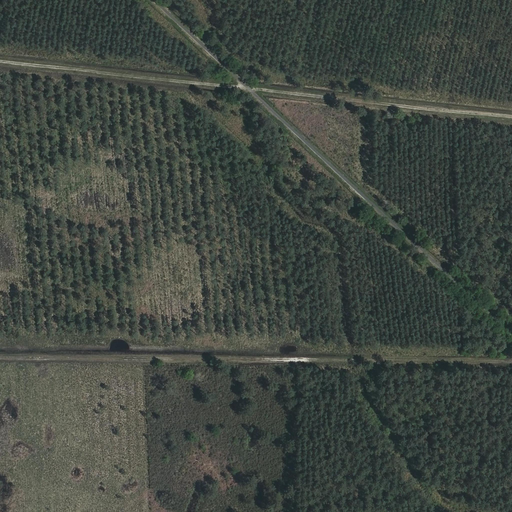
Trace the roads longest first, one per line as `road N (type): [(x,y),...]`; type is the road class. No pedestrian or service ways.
road 1 (track): [(0,60),(511,117)]
road 2 (track): [(0,357),(511,360)]
